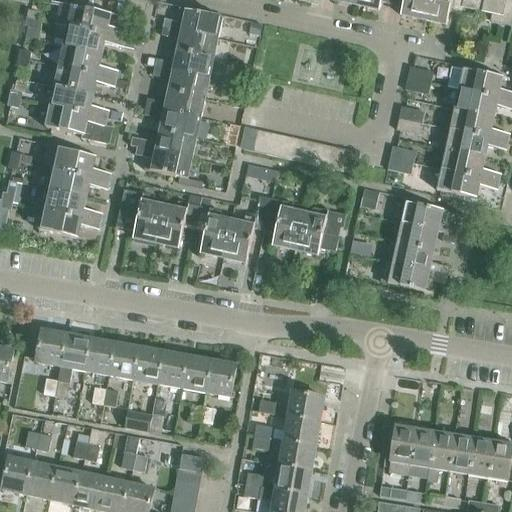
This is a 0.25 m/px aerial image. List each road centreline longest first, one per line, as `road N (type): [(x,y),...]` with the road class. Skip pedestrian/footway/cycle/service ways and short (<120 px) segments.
road 1 (residential): [(379,333),(261,325),(0,282)]
road 2 (residential): [(393,40),(373,140),(261,114)]
road 3 (residential): [(393,40),(192,0)]
road 4 (residential): [(347,511),(379,333)]
road 5 (residential): [(511,356),(379,333)]
